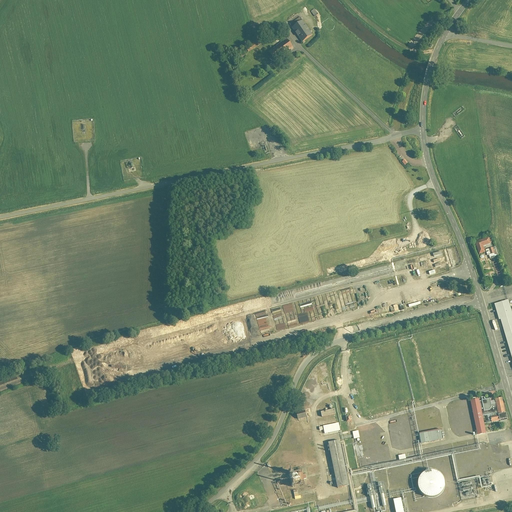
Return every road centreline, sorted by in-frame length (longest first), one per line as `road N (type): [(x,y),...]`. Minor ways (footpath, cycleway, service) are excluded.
road 1 (unclassified): [(0,218),(422,129)]
road 2 (residential): [(481,302),(317,348),(266,449),(199,511)]
road 3 (tertiary): [(422,129),(481,302)]
